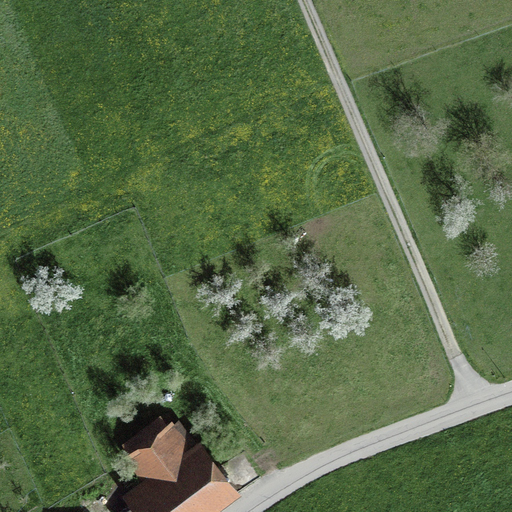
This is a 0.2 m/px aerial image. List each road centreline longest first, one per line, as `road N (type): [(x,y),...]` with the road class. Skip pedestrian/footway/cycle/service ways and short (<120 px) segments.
road 1 (track): [(296,0),(467,413)]
road 2 (unclassified): [(511,399),(280,489),(248,511)]
